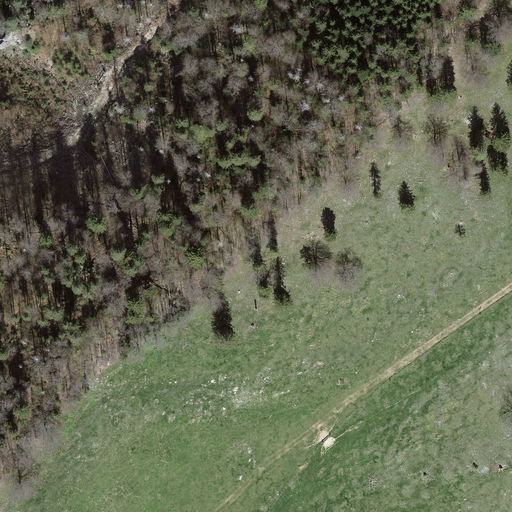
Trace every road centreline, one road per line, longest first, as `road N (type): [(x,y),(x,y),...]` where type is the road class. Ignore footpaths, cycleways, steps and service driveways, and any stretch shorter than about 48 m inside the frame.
road 1 (track): [(511,287),(320,426)]
road 2 (track): [(217,511),(237,487),(320,426)]
